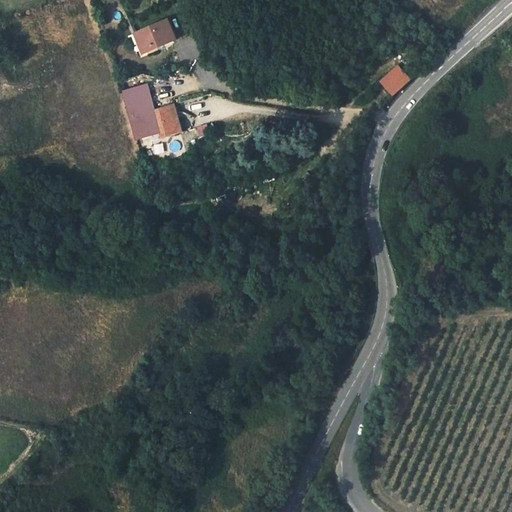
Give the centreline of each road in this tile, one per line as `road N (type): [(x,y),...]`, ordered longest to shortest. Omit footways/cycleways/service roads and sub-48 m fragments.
road 1 (primary): [(511,3),(405,101),(387,129),(372,218),(390,302),(372,357)]
road 2 (primary): [(372,357),(291,511)]
road 3 (tertiary): [(372,357),(373,386),(352,459),(352,486),(369,511)]
